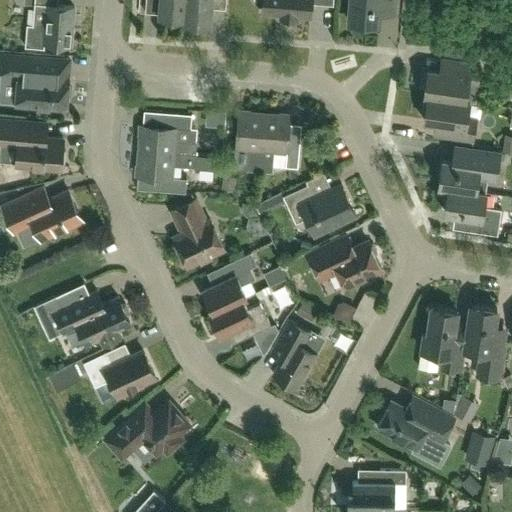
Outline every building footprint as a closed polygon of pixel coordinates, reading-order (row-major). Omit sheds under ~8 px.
[(33,0),(32,23),(26,22),(24,46),(43,47),(44,42),(70,44),(73,6),(57,4),(57,0),(33,0)] [(183,21),(184,21),(185,0),(159,0),(158,15),(183,17),(183,21)] [(185,0),(184,21),(210,23),(211,0),(213,0),(226,1),(225,0),(185,0)] [(297,13),(310,14),(310,0),(254,0),(255,1),(257,3),(260,4),(262,4),(262,10),(280,11),(280,15),(297,17),(297,13)] [(350,0),(348,21),(378,24),(380,0),(350,0)] [(67,80),(67,77),(68,59),(0,54),(0,58),(0,72),(18,74),(17,85),(22,85),(20,103),(65,107),(66,97),(69,94),(70,83),(67,80)] [(423,94),(469,101),(469,100),(465,100),(468,85),(477,86),(480,64),(460,61),(458,73),(427,68),(423,94)] [(467,116),(469,101),(423,94),(423,95),(427,95),(423,120),(435,122),(433,134),(473,140),(476,118),(467,116)] [(138,149),(195,154),(197,129),(190,128),(191,113),(161,111),(160,125),(140,124),(138,149)] [(259,170),(263,113),(238,111),(235,147),(247,148),(246,169),(259,170)] [(263,113),(259,170),(271,171),(273,150),(285,151),(284,166),(297,167),(299,146),(286,145),(289,115),(263,113)] [(0,142),(1,143),(16,144),(15,163),(60,167),(60,164),(64,162),(65,150),(61,147),(62,137),(45,135),(46,121),(0,117),(0,142)] [(511,134),(505,133),(502,149),(511,150),(511,134)] [(438,185),(485,192),(475,190),(477,177),(495,180),(500,152),(451,145),(448,160),(442,159),(438,185)] [(186,178),(172,177),(172,165),(194,167),(195,154),(138,149),(136,175),(156,176),(155,190),(185,192),(186,178)] [(238,176),(224,174),(222,190),(236,192),(238,176)] [(340,183),(330,188),(314,195),(308,183),(282,195),(295,222),(306,217),(313,233),(355,214),(340,183)] [(13,230),(16,229),(32,221),(40,237),(81,218),(67,190),(48,199),(41,185),(1,204),(13,230)] [(497,235),(501,209),(483,206),(485,192),(438,185),(438,186),(448,187),(444,212),(474,217),(472,231),(497,235)] [(173,235),(186,264),(223,247),(209,218),(204,220),(193,198),(171,209),(182,231),(173,235)] [(336,271),(343,285),(380,268),(374,255),(377,252),(373,243),(369,243),(367,240),(351,248),(345,235),(327,244),(307,253),(319,279),(336,271)] [(209,312),(245,295),(240,285),(255,278),(250,267),(256,264),(250,251),(222,264),(228,277),(202,289),(204,293),(202,296),(206,304),(209,304),(212,310),(209,312)] [(35,304),(41,316),(47,330),(54,332),(62,329),(63,331),(77,324),(85,342),(99,335),(103,343),(118,335),(115,328),(129,322),(126,315),(128,312),(124,303),(120,302),(117,296),(102,302),(96,290),(60,306),(55,295),(35,304)] [(209,312),(212,319),(210,322),(214,330),(217,330),(219,334),(245,322),(251,334),(270,325),(259,302),(247,308),(242,298),(245,296),(245,295),(209,312)] [(335,315),(350,323),(359,307),(345,299),(335,315)] [(296,312),(308,318),(314,307),(302,300),(296,312)] [(470,305),(467,326),(464,344),(463,352),(479,355),(475,375),(498,379),(506,328),(493,326),(496,309),(470,305)] [(463,352),(464,344),(467,326),(454,324),(456,311),(430,307),(426,333),(423,333),(420,350),(439,353),(438,365),(460,369),(463,352)] [(295,387),(320,343),(306,336),(309,330),(289,318),(270,352),(280,358),(272,373),(295,387)] [(142,349),(130,355),(111,364),(104,351),(82,361),(102,403),(140,385),(139,382),(154,375),(142,349)] [(428,459),(438,440),(440,441),(453,417),(412,396),(405,408),(390,400),(376,426),(414,446),(412,450),(428,459)] [(188,423),(171,404),(167,400),(155,411),(145,400),(103,437),(121,457),(143,438),(146,442),(152,437),(166,452),(182,438),(178,433),(188,423)] [(494,437),(475,431),(467,458),(486,464),(494,437)] [(196,463),(189,456),(182,463),(189,470),(196,463)] [(346,508),(404,509),(405,470),(379,469),(379,482),(351,481),(351,495),(347,495),(346,508)] [(154,511),(165,500),(153,489),(132,511),(154,511)]
